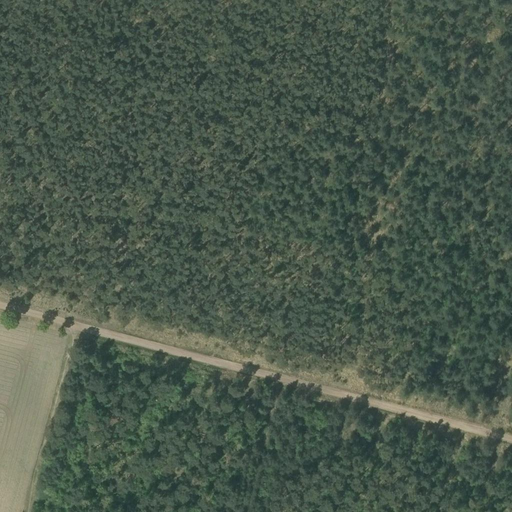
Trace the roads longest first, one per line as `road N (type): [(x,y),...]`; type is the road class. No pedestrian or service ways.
road 1 (track): [(0,306),(280,379)]
road 2 (track): [(511,440),(280,379)]
road 3 (track): [(28,511),(77,327)]
